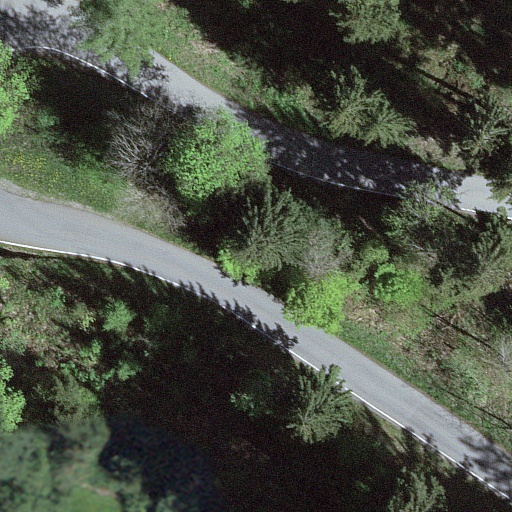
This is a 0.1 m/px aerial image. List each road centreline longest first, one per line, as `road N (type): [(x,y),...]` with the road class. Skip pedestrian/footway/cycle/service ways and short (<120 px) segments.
road 1 (unclassified): [(0,212),(231,300),(511,487)]
road 2 (unclassified): [(511,219),(416,202),(55,24),(0,35)]
